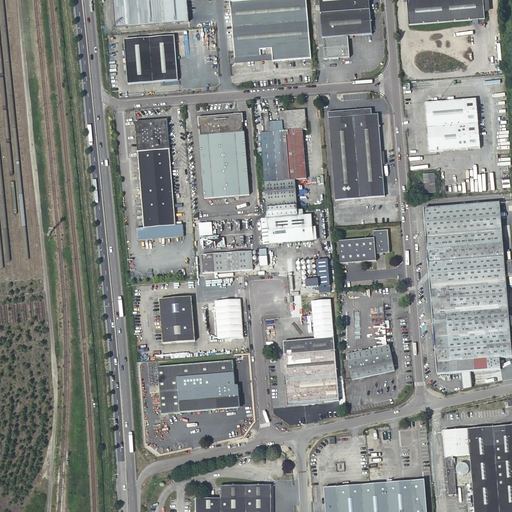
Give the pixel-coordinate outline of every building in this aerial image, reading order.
[(114,0),(116,21),(116,28),(189,22),(187,1),(196,0),(114,0)] [(306,0),(258,0),(231,2),(235,58),(261,56),(261,50),(272,49),(273,55),(273,61),(311,58),(306,0)] [(318,0),(319,14),(369,10),(368,0),(318,0)] [(406,0),(409,26),(485,20),(483,0),(406,0)] [(369,10),(319,14),(323,60),(348,58),(347,37),(371,35),(369,10)] [(127,64),(129,84),(178,80),(175,37),(126,41),(127,64)] [(261,56),(235,58),(236,64),(273,61),(273,55),(261,56)] [(426,103),(430,153),(480,148),(476,99),(426,103)] [(295,179),(307,178),(303,129),(306,129),(305,108),(287,109),(289,135),(287,135),(291,180),(295,179)] [(289,135),(287,109),(278,110),(279,121),(280,131),(270,132),(261,133),(265,182),(291,180),(287,135),(289,135)] [(329,114),(336,201),(385,197),(379,115),(373,116),(372,110),(329,114)] [(199,136),(204,199),(250,195),(245,131),(243,131),(241,115),(200,118),(201,136),(199,136)] [(137,165),(141,218),(174,216),(167,118),(134,121),(137,162),(137,165)] [(280,131),(279,121),(269,122),(270,130),(270,132),(280,131)] [(424,180),(426,193),(436,193),(435,174),(426,175),(426,179),(424,180)] [(291,180),(265,182),(267,204),(297,202),(295,179),(291,180)] [(261,217),(263,244),(316,240),(315,227),(312,227),(311,214),(302,215),(302,209),(297,209),(296,203),(265,205),(266,217),(261,217)] [(500,359),(511,357),(511,351),(500,203),(424,209),(438,375),(501,370),(500,359)] [(174,216),(141,218),(142,228),(137,228),(137,240),(184,236),(183,224),(175,225),(174,216)] [(390,252),(388,229),(374,231),(375,238),(339,241),(341,264),(377,261),(376,253),(390,252)] [(251,251),(202,255),(203,274),(253,270),(251,251)] [(328,259),(317,260),(318,280),(306,281),(307,288),(319,287),(319,286),(330,285),(328,259)] [(196,341),(192,297),(160,299),(161,323),(163,344),(196,341)] [(243,337),(242,299),(216,300),(217,338),(243,337)] [(287,406),(339,402),(334,338),(282,343),(283,355),(281,355),(283,376),(284,376),(287,406)] [(389,345),(347,354),(352,380),(395,371),(389,345)] [(180,412),(240,407),(238,386),(235,387),(232,362),(157,368),(161,416),(180,414),(180,412)] [(511,511),(511,425),(442,432),(444,457),(469,455),(473,495),(474,511),(511,511)] [(381,439),(390,438),(389,431),(380,432),(381,439)] [(449,496),(456,495),(456,486),(453,458),(446,459),(449,496)] [(325,489),(326,511),(427,511),(426,481),(325,489)] [(465,485),(456,486),(456,495),(457,497),(466,496),(465,485)] [(193,511),(268,511),(268,491),(218,492),(218,505),(194,505),(193,511)] [(474,511),(473,495),(466,496),(467,511),(474,511)]
